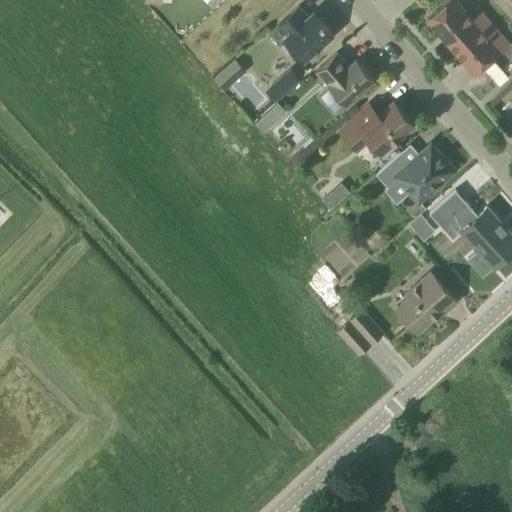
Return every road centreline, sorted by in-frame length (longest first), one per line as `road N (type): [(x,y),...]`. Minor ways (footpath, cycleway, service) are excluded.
road 1 (residential): [(511,176),(375,23)]
road 2 (residential): [(388,413),(511,299)]
road 3 (unclassified): [(282,511),(388,413)]
